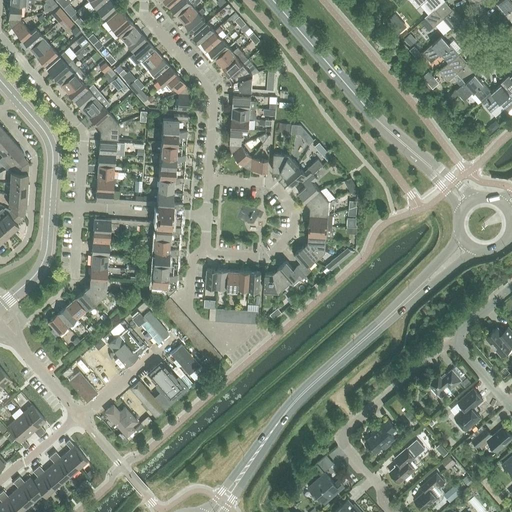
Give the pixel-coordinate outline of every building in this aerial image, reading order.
[(105,0),(88,0),(96,8),(105,0)] [(117,5),(112,0),(105,0),(96,8),(103,17),(117,5)] [(177,0),(170,6),(178,14),(191,3),(188,0),(177,0)] [(194,0),(191,3),(178,14),(185,23),(198,11),(194,6),(197,3),(194,0)] [(425,0),(426,0),(434,9),(444,0),(409,0),(417,8),(425,0)] [(434,9),(425,17),(434,27),(443,19),(451,28),(462,19),(452,8),(451,8),(444,0),(434,9)] [(511,21),(511,0),(500,0),(497,3),(504,11),(504,12),(511,21)] [(57,4),(55,2),(51,5),(48,1),(46,2),(43,5),(44,12),(52,9),(57,4)] [(9,2),(8,19),(20,19),(21,3),(9,2)] [(229,3),(223,8),(229,15),(235,10),(229,3)] [(68,4),(63,8),(66,12),(70,16),(75,12),(71,7),(68,4)] [(51,12),(58,20),(66,13),(58,5),(51,12)] [(105,19),(113,27),(126,16),(119,7),(105,19)] [(198,11),(185,23),(192,31),(206,19),(202,14),(205,11),(202,7),(198,11)] [(66,13),(58,20),(65,28),(73,21),(66,13)] [(406,26),(394,13),(386,20),(398,34),(406,26)] [(235,20),(238,24),(243,19),(240,15),(235,20)] [(74,21),(77,24),(82,20),(79,16),(74,21)] [(113,27),(120,35),(133,24),(126,16),(113,27)] [(11,27),(22,40),(31,32),(30,31),(20,19),(8,19),(8,20),(8,21),(8,22),(9,22),(9,24),(10,25),(10,26),(11,27)] [(243,19),(238,24),(242,28),(247,24),(243,19)] [(82,20),(77,24),(81,28),(86,24),(82,20)] [(194,33),(201,42),(215,30),(208,22),(194,33)] [(120,35),(127,44),(140,32),(133,24),(120,35)] [(76,26),(71,31),(75,36),(80,31),(76,26)] [(215,30),(201,42),(208,50),(222,38),(218,33),(223,29),(220,26),(215,30)] [(22,40),(29,48),(43,36),(35,27),(30,31),(31,32),(22,40)] [(404,29),(397,35),(400,38),(406,33),(407,32),(404,29)] [(127,44),(134,52),(147,40),(140,32),(127,44)] [(249,36),(252,40),(257,36),(254,32),(249,36)] [(93,33),(88,38),(93,44),(98,40),(93,33)] [(410,33),(403,39),(409,46),(416,40),(410,33)] [(82,35),(75,41),(81,48),(88,42),(82,35)] [(442,35),(423,52),(431,62),(441,54),(449,63),(458,55),(459,54),(458,52),(462,49),(454,40),(450,43),(449,44),(442,35)] [(29,48),(36,56),(50,44),(43,36),(29,48)] [(257,36),(252,40),(256,45),(261,40),(257,36)] [(208,50),(216,58),(229,46),(222,38),(208,50)] [(94,44),(98,49),(103,45),(99,40),(94,44)] [(136,64),(141,60),(155,48),(147,40),(134,52),(129,56),(136,64)] [(50,44),(36,56),(44,64),(57,52),(50,44)] [(216,58),(223,66),(241,50),(238,47),(234,51),(229,46),(216,58)] [(141,60),(148,68),(162,56),(155,48),(141,60)] [(83,50),(75,56),(79,60),(86,54),(83,50)] [(223,66),(230,74),(248,59),(241,50),(223,66)] [(59,55),(46,67),(53,75),(71,59),(64,51),(59,55)] [(104,57),(107,61),(112,56),(109,52),(104,57)] [(457,73),(465,82),(475,73),(476,73),(466,62),(465,63),(458,55),(449,63),(439,71),(448,81),(457,73)] [(112,56),(107,61),(111,65),(116,61),(112,56)] [(148,68),(155,76),(169,64),(162,56),(148,68)] [(71,59),(53,75),(60,83),(78,67),(72,59),(71,60),(71,59)] [(230,74),(234,80),(253,73),(258,69),(248,59),(230,74)] [(106,62),(99,67),(105,73),(107,71),(111,67),(106,62)] [(176,72),(169,64),(155,76),(158,80),(153,85),(157,89),(162,84),(176,72)] [(78,67),(60,83),(67,91),(81,79),(81,80),(86,76),(78,67)] [(111,67),(107,71),(112,77),(116,73),(114,71),(111,67)] [(118,73),(122,77),(127,73),(123,69),(118,73)] [(428,71),(422,76),(427,81),(433,76),(428,71)] [(176,72),(162,84),(169,92),(174,88),(178,93),(187,85),(176,72)] [(127,73),(122,77),(125,81),(130,76),(127,73)] [(253,73),(234,80),(234,87),(252,88),(253,73)] [(474,92),(482,101),(492,91),(483,81),(482,81),(480,79),(475,73),(465,82),(456,90),(464,100),(474,92)] [(500,84),(501,84),(509,94),(510,94),(511,91),(511,74),(511,75),(511,74),(500,84)] [(433,76),(427,81),(433,88),(439,83),(433,76)] [(67,91),(74,99),(88,88),(81,80),(81,79),(67,91)] [(117,84),(120,88),(125,84),(122,80),(117,84)] [(129,85),(136,93),(141,89),(134,80),(129,85)] [(74,99),(81,108),(99,92),(92,84),(88,88),(74,99)] [(501,84),(492,91),(482,101),(491,111),(500,103),(508,112),(511,108),(511,96),(510,94),(509,94),(501,84)] [(178,93),(177,107),(177,109),(188,110),(190,92),(190,91),(189,90),(189,88),(188,87),(188,86),(187,85),(178,93)] [(141,89),(136,93),(143,101),(148,97),(141,89)] [(81,108),(89,116),(107,100),(99,92),(81,108)] [(233,95),(233,106),(255,108),(257,108),(257,101),(251,100),(252,96),(233,95)] [(449,96),(443,101),(447,105),(453,100),(449,96)] [(107,100),(89,116),(96,124),(109,112),(106,108),(105,108),(110,104),(107,100)] [(232,117),(250,118),(256,119),(256,112),(254,112),(255,108),(233,106),(232,117)] [(96,124),(100,129),(119,123),(109,112),(96,124)] [(163,117),(162,129),(187,131),(188,115),(174,114),(173,118),(163,117)] [(232,117),(231,127),(243,128),(243,129),(249,129),(250,118),(232,117)] [(283,121),(282,130),(291,131),(291,121),(283,121)] [(496,121),(488,127),(492,133),(500,126),(496,121)] [(292,122),(292,132),(300,133),(301,122),(292,122)] [(119,123),(100,129),(100,137),(118,138),(119,123)] [(232,152),(242,145),(243,129),(243,128),(231,127),(230,145),(230,146),(230,147),(230,148),(230,149),(231,149),(231,151),(232,152)] [(0,129),(0,143),(9,136),(2,128),(0,129)] [(162,129),(161,141),(186,143),(187,131),(162,129)] [(258,137),(263,143),(268,136),(266,133),(258,137)] [(268,136),(263,143),(262,144),(270,144),(271,134),(269,134),(268,136)] [(0,143),(0,151),(3,155),(16,144),(9,136),(0,143)] [(99,140),(99,153),(115,154),(116,141),(99,140)] [(161,141),(160,153),(185,155),(186,143),(161,141)] [(318,141),(314,145),(318,149),(322,153),(326,150),(321,145),(318,141)] [(3,155),(0,158),(0,162),(6,170),(14,167),(28,162),(22,155),(24,153),(16,144),(3,155)] [(249,168),(251,169),(252,157),(242,145),(232,152),(244,165),(245,166),(246,167),(247,168),(248,168),(249,168)] [(273,170),(280,171),(289,154),(274,152),(273,170)] [(99,153),(98,165),(115,166),(115,154),(99,153)] [(160,153),(159,165),(184,167),(185,155),(160,153)] [(280,171),(285,176),(299,165),(289,154),(280,171)] [(252,157),(251,169),(268,170),(269,158),(252,157)] [(319,159),(309,168),(313,173),(323,165),(319,159)] [(11,171),(10,183),(27,184),(28,173),(28,162),(14,167),(14,172),(11,171)] [(98,165),(97,177),(114,178),(115,166),(98,165)] [(159,165),(158,177),(184,179),(184,167),(159,165)] [(300,178),(303,182),(313,173),(309,168),(305,172),(299,165),(285,176),(292,185),(300,178)] [(299,192),(306,201),(320,189),(314,182),(318,178),(313,173),(303,182),(307,185),(299,192)] [(97,177),(96,188),(113,190),(114,178),(97,177)] [(158,177),(158,189),(183,191),(184,179),(158,177)] [(352,178),(345,180),(351,193),(358,193),(358,188),(352,178)] [(10,183),(9,194),(26,195),(27,184),(10,183)] [(113,190),(96,188),(95,201),(112,202),(113,190)] [(158,189),(157,205),(182,207),(183,191),(158,189)] [(306,201),(311,206),(329,200),(320,189),(306,201)] [(11,205),(11,210),(24,216),(25,206),(26,195),(9,194),(9,205),(11,205)] [(311,206),(310,213),(328,214),(329,211),(335,212),(336,198),(329,200),(311,206)] [(156,214),(155,221),(181,223),(181,216),(182,207),(157,205),(156,214)] [(2,208),(0,210),(0,221),(10,233),(19,225),(17,223),(24,216),(11,210),(5,207),(3,209),(2,208)] [(310,213),(309,224),(333,226),(333,215),(328,214),(310,213)] [(111,218),(94,217),(93,230),(110,231),(117,231),(118,223),(111,222),(111,218)] [(348,218),(348,228),(351,228),(351,227),(358,227),(358,226),(357,225),(357,219),(356,219),(348,218)] [(10,233),(0,221),(0,238),(1,240),(10,233)] [(155,221),(154,237),(179,239),(181,223),(155,221)] [(309,224),(309,235),(327,236),(331,238),(332,238),(332,237),(333,236),(333,235),(334,234),(334,233),(334,232),(333,231),(332,231),(333,226),(328,225),(309,224)] [(93,230),(92,242),(109,243),(110,231),(93,230)] [(309,235),(308,242),(326,250),(327,236),(309,235)] [(154,237),(154,249),(179,251),(179,239),(154,237)] [(92,242),(91,254),(108,255),(109,243),(92,242)] [(308,242),(303,246),(315,260),(326,250),(308,242)] [(301,262),(297,265),(304,272),(306,275),(311,270),(308,266),(315,260),(303,246),(294,254),(301,262)] [(347,247),(337,256),(341,261),(354,250),(347,247)] [(154,249),(153,261),(178,263),(179,251),(154,249)] [(91,254),(91,266),(107,267),(108,255),(91,254)] [(341,261),(337,256),(326,266),(332,269),(341,261)] [(287,260),(278,268),(283,272),(290,281),(289,282),(292,286),(300,279),(301,279),(306,275),(304,272),(297,265),(294,268),(287,260)] [(153,261),(152,273),(177,275),(178,263),(153,261)] [(90,272),(90,278),(107,279),(107,267),(91,266),(90,272)] [(206,286),(217,286),(218,269),(207,268),(206,286)] [(273,272),(279,291),(289,282),(290,281),(278,268),(273,272)] [(217,286),(228,287),(229,269),(218,269),(217,286)] [(228,287),(238,288),(240,270),(229,269),(228,287)] [(238,288),(249,289),(250,271),(240,270),(238,288)] [(250,271),(249,289),(260,289),(261,272),(261,271),(250,271)] [(264,290),(279,291),(273,272),(265,272),(264,290)] [(177,275),(152,273),(151,285),(162,286),(169,294),(176,287),(177,275)] [(90,278),(89,285),(106,293),(107,279),(90,278)] [(89,285),(84,290),(95,302),(106,293),(89,285)] [(84,290),(75,298),(86,310),(95,302),(84,290)] [(160,305),(164,310),(174,302),(169,297),(160,305)] [(75,298),(66,306),(77,318),(86,310),(75,298)] [(144,301),(137,307),(141,312),(148,305),(144,301)] [(116,302),(109,308),(113,312),(120,306),(116,302)] [(164,310),(168,315),(178,306),(174,302),(164,310)] [(66,306),(57,313),(68,326),(77,318),(66,306)] [(168,315),(172,319),(182,311),(178,306),(168,315)] [(278,307),(274,311),(278,316),(282,312),(278,307)] [(159,320),(150,309),(143,316),(140,312),(135,316),(155,341),(167,331),(159,320)] [(172,319),(176,324),(186,315),(182,311),(172,319)] [(278,316),(274,311),(269,315),(274,320),(278,316)] [(68,326),(57,313),(47,322),(58,334),(68,326)] [(176,324),(180,328),(190,320),(186,315),(176,324)] [(180,328),(184,333),(193,324),(190,320),(180,328)] [(184,333),(188,337),(197,329),(193,324),(184,333)] [(511,331),(511,330),(505,336),(498,327),(486,337),(501,354),(511,345),(511,331)] [(188,337),(192,342),(201,333),(197,329),(188,337)] [(109,332),(102,338),(106,343),(113,336),(109,332)] [(119,333),(107,344),(125,365),(138,355),(119,333)] [(192,342),(196,346),(205,338),(201,333),(192,342)] [(106,343),(102,338),(94,345),(98,349),(106,343)] [(196,346),(200,351),(209,342),(205,338),(196,346)] [(200,351),(204,355),(213,347),(209,342),(200,351)] [(189,374),(200,365),(182,344),(171,354),(189,374)] [(204,355),(208,359),(217,351),(213,347),(204,355)] [(217,351),(208,359),(212,364),(222,356),(217,351)] [(95,357),(89,362),(107,384),(114,378),(104,366),(107,363),(99,355),(97,358),(95,357)] [(165,362),(151,374),(174,400),(188,388),(165,362)] [(0,385),(2,387),(11,380),(0,367),(0,385)] [(62,374),(66,378),(73,371),(69,367),(62,374)] [(207,371),(203,367),(195,374),(199,378),(207,371)] [(439,374),(428,383),(437,394),(438,393),(441,397),(451,389),(461,380),(452,369),(442,378),(439,374)] [(98,392),(81,371),(70,380),(88,401),(98,392)] [(185,374),(180,378),(188,388),(189,387),(193,383),(185,374)] [(467,377),(461,382),(465,387),(471,382),(467,377)] [(161,412),(136,383),(127,392),(142,409),(148,415),(152,420),(161,412)] [(463,408),(454,415),(466,429),(480,418),(481,417),(480,416),(473,408),(480,402),(483,399),(480,395),(473,388),(458,401),(463,408)] [(164,401),(162,402),(166,407),(168,405),(174,401),(170,396),(164,401)] [(32,404),(23,412),(42,434),(46,431),(40,425),(46,420),(32,404)] [(118,435),(122,432),(127,437),(136,429),(120,411),(113,404),(100,415),(118,435)] [(410,409),(405,414),(410,419),(415,415),(410,409)] [(23,412),(15,419),(29,435),(34,431),(39,437),(42,434),(23,412)] [(140,422),(144,426),(152,420),(148,415),(140,422)] [(395,438),(391,433),(396,428),(387,418),(371,433),(373,434),(366,440),(376,452),(382,447),(384,450),(391,444),(390,442),(395,438)] [(29,435),(15,419),(7,426),(25,448),(29,445),(24,439),(29,435)] [(478,446),(480,445),(487,439),(497,451),(511,438),(511,435),(504,425),(492,435),(485,428),(472,439),(478,446)] [(122,433),(117,437),(124,444),(128,440),(122,433)] [(70,448),(66,453),(79,468),(88,461),(69,439),(65,442),(70,448)] [(395,458),(399,463),(390,471),(399,482),(415,468),(409,461),(424,448),(416,439),(395,458)] [(444,448),(439,452),(443,456),(448,452),(444,448)] [(55,451),(52,454),(71,475),(79,468),(66,453),(61,457),(55,451)] [(54,463),(49,467),(63,482),(71,475),(52,454),(49,456),(54,463)] [(511,454),(502,464),(506,469),(508,468),(511,471),(511,454)] [(318,463),(325,471),(333,464),(326,456),(318,463)] [(449,456),(442,462),(447,468),(454,462),(449,456)] [(39,465),(36,467),(55,490),(63,482),(49,467),(44,471),(39,465)] [(38,477),(33,481),(43,493),(46,497),(55,490),(36,467),(32,471),(38,477)] [(90,469),(86,473),(90,478),(95,475),(90,469)] [(339,480),(335,483),(325,472),(308,487),(318,498),(319,497),(324,503),(344,485),(339,480)] [(445,482),(437,473),(421,486),(425,491),(415,500),(423,509),(437,497),(430,489),(437,483),(439,486),(445,482)] [(467,475),(463,479),(468,486),(472,482),(467,475)] [(19,476),(16,479),(35,500),(43,493),(33,481),(30,477),(25,482),(19,476)] [(18,487),(13,492),(27,507),(35,500),(16,479),(13,481),(18,487)] [(87,479),(80,485),(80,486),(83,489),(90,482),(87,479)] [(3,490),(0,492),(0,493),(16,511),(21,511),(27,507),(13,492),(8,496),(3,490)] [(0,499),(2,502),(0,502),(0,509),(2,511),(16,511),(0,493),(0,499)]
